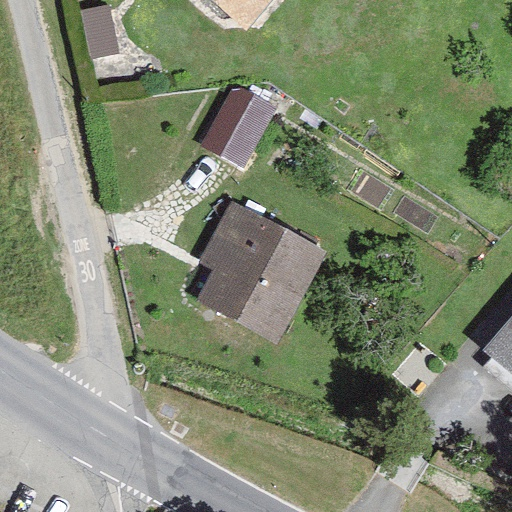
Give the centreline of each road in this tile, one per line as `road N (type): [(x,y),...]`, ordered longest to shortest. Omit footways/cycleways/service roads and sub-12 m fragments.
road 1 (residential): [(103,440),(114,357),(29,0)]
road 2 (secondary): [(246,511),(103,440)]
road 3 (secondary): [(103,440),(0,374)]
